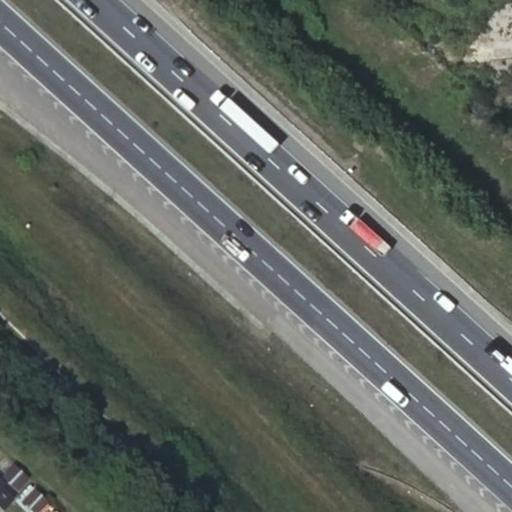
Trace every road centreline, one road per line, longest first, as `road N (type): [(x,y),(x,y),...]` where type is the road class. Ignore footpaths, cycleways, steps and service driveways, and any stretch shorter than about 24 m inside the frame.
road 1 (trunk): [(0,23),(511,491)]
road 2 (trunk): [(511,384),(88,0)]
